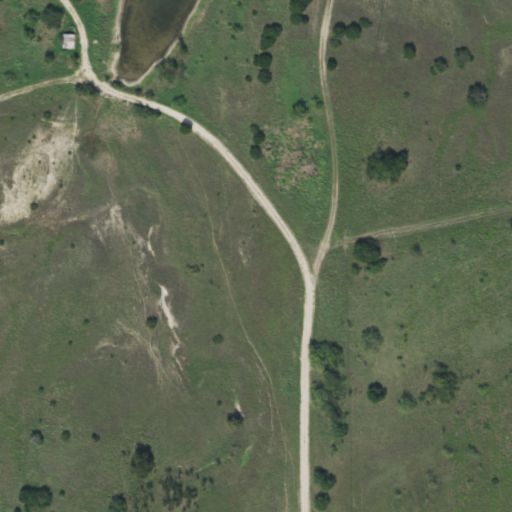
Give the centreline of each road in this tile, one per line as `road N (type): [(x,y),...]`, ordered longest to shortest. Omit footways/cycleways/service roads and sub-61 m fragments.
road 1 (residential): [(0,90),(76,65),(139,90),(211,137),(303,258),(309,278),(342,242),(511,207)]
road 2 (residential): [(317,511),(309,278),(327,229),(326,0)]
